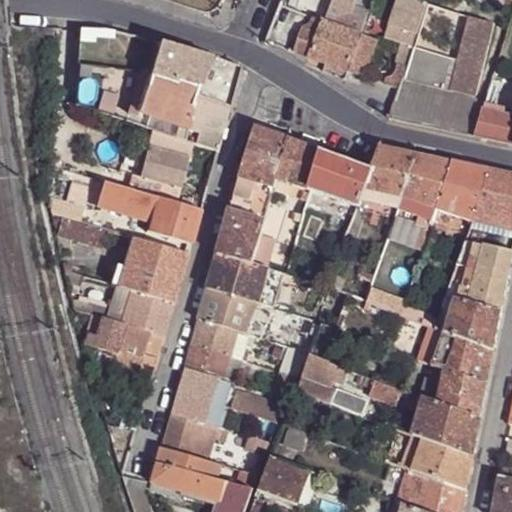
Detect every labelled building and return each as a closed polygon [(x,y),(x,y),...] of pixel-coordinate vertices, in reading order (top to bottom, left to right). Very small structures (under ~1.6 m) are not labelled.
[(310,59),(309,60),(306,69),(324,75),(344,82),(347,74),(361,39),(367,23),(350,16),(356,0),(332,0),(323,23),(310,59)] [(384,87),(400,93),(414,51),(427,9),(428,8),(404,0),(399,0),(386,42),(401,46),(392,77),(390,79),(385,82),(384,87)] [(476,0),(476,3),(511,13),(511,2),(504,0),(476,0)] [(427,9),(414,51),(458,63),(470,21),(427,9)] [(483,87),(491,89),(510,24),(511,22),(502,19),(483,87)] [(294,53),(310,59),(323,23),(313,20),(309,25),(303,29),(294,53)] [(433,131),(476,140),(485,109),(491,89),(483,87),(482,87),(479,86),(495,27),(470,21),(458,63),(414,51),(400,93),(390,122),(433,131)] [(105,30),(79,29),(77,64),(106,68),(108,30),(105,30)] [(377,44),(361,39),(347,74),(364,80),(377,44)] [(196,89),(196,88),(207,56),(186,50),(158,43),(158,42),(151,61),(139,58),(128,94),(137,97),(131,116),(185,132),(190,110),(188,110),(193,98),(193,97),(196,89)] [(241,68),(207,56),(196,88),(196,89),(193,97),(229,109),(241,68)] [(229,109),(193,97),(193,98),(188,110),(190,110),(185,132),(187,133),(189,123),(222,133),(229,109)] [(511,147),(511,106),(511,111),(511,115),(485,109),(476,140),(498,145),(511,147)] [(238,178),(216,255),(251,265),(259,239),(264,222),(276,180),(288,140),(274,135),(266,132),(253,128),(238,178)] [(300,144),(288,140),(276,180),(310,190),(321,152),(300,144)] [(137,173),(132,192),(160,200),(166,181),(176,184),(186,187),(188,181),(194,157),(153,145),(144,175),(137,173)] [(379,147),(370,169),(371,169),(363,190),(402,199),(417,155),(396,151),(379,147)] [(342,159),(322,152),(321,152),(310,190),(357,207),(358,205),(363,190),(371,169),(370,169),(342,159)] [(434,159),(417,155),(402,199),(438,210),(455,163),(434,159)] [(472,167),(455,163),(438,210),(474,222),(491,171),(472,167)] [(511,174),(508,174),(491,171),(474,222),(511,230),(511,174)] [(200,211),(207,188),(188,181),(186,187),(176,184),(170,203),(200,211)] [(190,244),(200,211),(170,203),(160,200),(132,192),(102,184),(96,206),(149,222),(147,232),(190,244)] [(402,199),(363,190),(358,205),(396,213),(398,210),(402,199)] [(438,210),(402,199),(398,210),(434,222),(438,210)] [(341,250),(351,223),(337,218),(327,245),(341,250)] [(126,250),(130,238),(62,219),(57,236),(123,255),(126,250)] [(173,303),(187,254),(133,239),(119,287),(173,303)] [(259,239),(251,265),(266,270),(274,244),(259,239)] [(509,282),(511,265),(511,252),(467,242),(439,320),(436,328),(444,332),(495,351),(509,282)] [(216,255),(206,289),(254,304),(256,305),(266,270),(251,265),(216,255)] [(368,294),(374,277),(356,271),(348,296),(365,301),(368,294)] [(103,319),(164,336),(173,303),(119,287),(113,308),(98,304),(94,316),(103,319)] [(206,289),(197,321),(235,333),(244,337),(254,304),(206,289)] [(404,306),(368,294),(365,301),(401,315),(404,306)] [(439,320),(404,306),(401,315),(436,328),(439,320)] [(279,312),(270,344),(285,348),(303,354),(306,355),(309,355),(320,324),(279,312)] [(158,354),(164,336),(103,319),(96,343),(103,346),(102,351),(117,356),(119,351),(144,358),(146,351),(158,354)] [(197,321),(190,346),(228,357),(235,333),(197,321)] [(491,370),(495,351),(444,332),(433,366),(445,371),(488,386),(491,370)] [(96,343),(90,341),(86,352),(100,356),(102,351),(103,346),(96,343)] [(190,346),(183,370),(220,381),(228,357),(190,346)] [(303,354),(285,348),(277,372),(295,377),(303,354)] [(297,392),(363,417),(368,402),(336,390),(336,391),(315,383),(318,376),(343,385),(349,372),(308,357),(297,392)] [(183,370),(170,414),(206,425),(218,387),(220,381),(183,370)] [(423,399),(436,404),(481,420),(484,407),(488,386),(445,371),(442,383),(428,378),(421,398),(423,399)] [(277,372),(270,396),(287,401),(295,377),(277,372)] [(400,390),(374,381),(369,396),(394,406),(400,390)] [(230,410),(269,422),(277,424),(283,406),(235,393),(230,410)] [(436,404),(423,399),(414,436),(430,442),(474,458),(477,441),(481,420),(436,404)] [(170,414),(160,450),(195,459),(204,432),(217,435),(219,428),(206,425),(170,414)] [(284,426),(303,433),(306,424),(292,419),(293,415),(289,414),(284,426)] [(269,422),(262,441),(263,441),(270,443),(277,424),(269,422)] [(204,432),(195,459),(209,464),(217,435),(204,432)] [(270,443),(263,441),(256,459),(263,462),(270,443)] [(430,442),(428,447),(419,443),(408,471),(418,475),(422,477),(467,493),(469,479),(474,458),(430,442)] [(160,450),(156,465),(217,482),(221,467),(209,464),(195,459),(160,450)] [(296,505),(308,471),(272,458),(259,491),(296,505)] [(156,465),(151,484),(222,504),(218,511),(245,511),(253,492),(236,488),(217,482),(156,465)] [(416,494),(422,477),(418,475),(408,471),(401,489),(416,494)] [(241,473),(236,488),(253,492),(258,477),(247,475),(241,473)] [(353,487),(373,494),(376,484),(357,477),(353,487)] [(403,505),(411,508),(422,511),(462,511),(463,509),(467,493),(422,477),(416,494),(401,489),(395,502),(403,505)] [(511,511),(511,481),(500,479),(495,500),(492,511),(511,511)] [(125,485),(134,511),(148,511),(134,489),(125,485)] [(387,511),(391,501),(373,495),(369,504),(387,511)]
